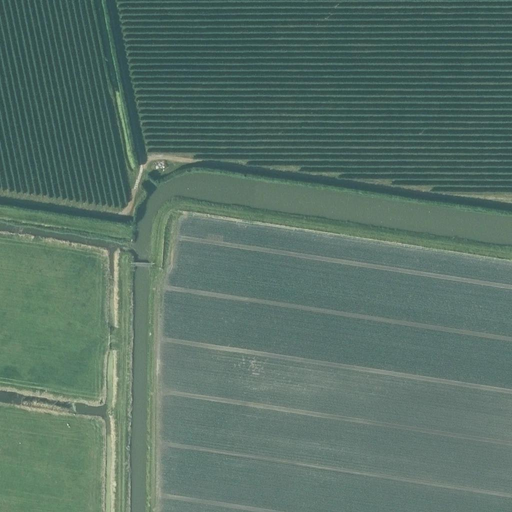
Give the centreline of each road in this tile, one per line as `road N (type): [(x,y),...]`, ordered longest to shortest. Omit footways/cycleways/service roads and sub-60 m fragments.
road 1 (track): [(511,256),(177,209),(162,226),(160,264),(122,262),(120,511)]
road 2 (track): [(134,190),(140,165),(105,0)]
